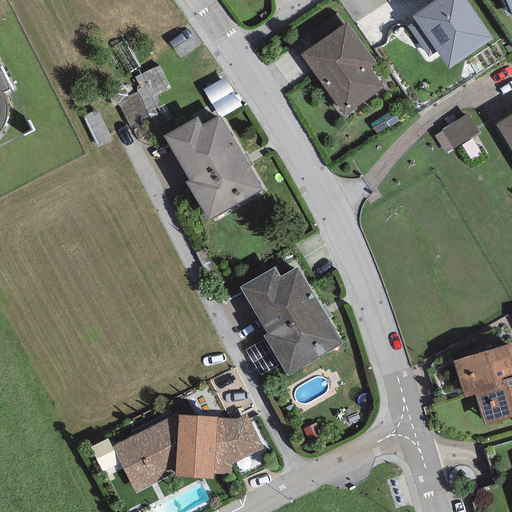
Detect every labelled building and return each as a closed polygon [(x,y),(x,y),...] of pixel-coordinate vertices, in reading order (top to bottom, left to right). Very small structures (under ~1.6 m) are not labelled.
[(466,0),(437,0),(412,18),(415,22),(436,52),(447,69),(493,38),(466,0)] [(346,22),(300,55),(345,117),(385,89),(371,69),(377,64),(346,22)] [(428,57),(436,52),(415,22),(407,26),(428,57)] [(0,69),(0,133),(1,132),(3,128),(5,124),(7,118),(8,113),(7,106),(7,101),(7,98),(4,93),(11,90),(0,69)] [(480,132),(467,114),(441,130),(442,131),(434,136),(445,153),(452,149),(453,150),(480,132)] [(511,114),(495,125),(511,152),(511,114)] [(197,117),(163,136),(189,181),(185,183),(208,222),(262,190),(219,115),(202,125),(197,117)] [(274,267),(240,288),(267,334),(263,337),(287,376),(342,344),(297,267),(280,277),(274,267)] [(511,342),(453,361),(465,397),(475,394),(502,386),(501,380),(511,376),(511,342)] [(511,418),(511,376),(501,380),(502,386),(475,394),(485,427),(511,418)] [(174,416),(111,447),(135,494),(175,474),(175,477),(213,480),(213,474),(231,475),(232,464),(263,449),(247,414),(236,419),(217,418),(217,417),(174,416)]
